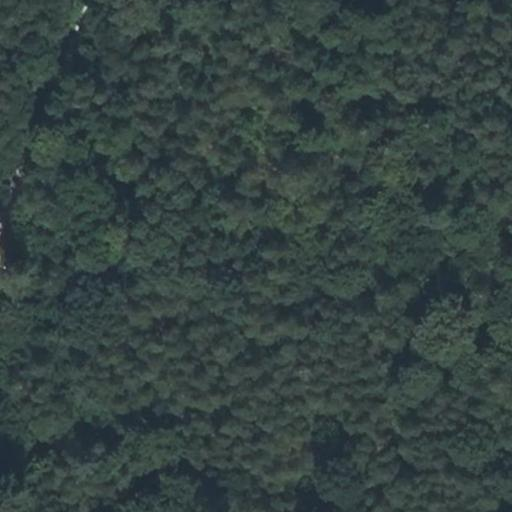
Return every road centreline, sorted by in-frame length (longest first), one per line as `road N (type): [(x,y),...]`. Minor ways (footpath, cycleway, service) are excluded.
road 1 (track): [(0,229),(101,0)]
road 2 (track): [(11,213),(0,386)]
